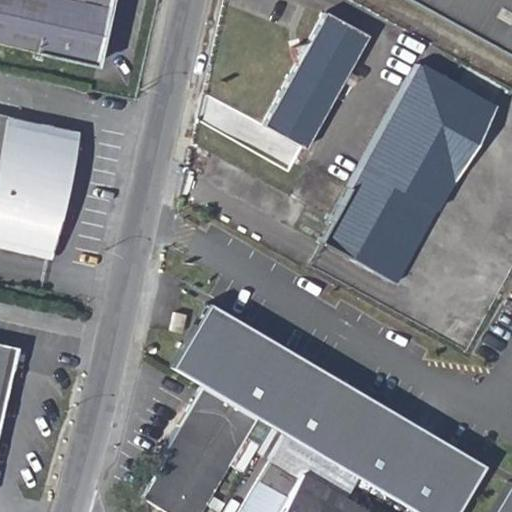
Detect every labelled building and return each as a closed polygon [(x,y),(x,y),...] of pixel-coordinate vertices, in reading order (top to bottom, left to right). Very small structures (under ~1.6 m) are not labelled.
[(0,0),(0,44),(90,65),(104,0),(0,0)] [(511,0),(402,0),(511,60),(511,0)] [(260,125),(303,148),(363,36),(322,14),(310,36),(288,40),(294,64),(260,125)] [(320,242),(394,283),(491,106),(416,64),(320,242)] [(0,246),(48,257),(74,135),(0,117),(0,246)] [(409,511),(447,511),(469,467),(198,305),(162,366),(197,385),(250,417),(278,434),(309,451),(351,475),(409,511)] [(0,399),(13,348),(0,344),(0,399)] [(193,511),(250,417),(197,385),(158,451),(163,454),(136,499),(157,511),(193,511)] [(273,511),(309,451),(278,434),(233,511),(273,511)] [(351,475),(309,451),(273,511),(329,511),(340,494),(351,475)] [(483,511),(511,511),(511,489),(500,482),(483,511)] [(368,511),(340,494),(329,511),(368,511)]
